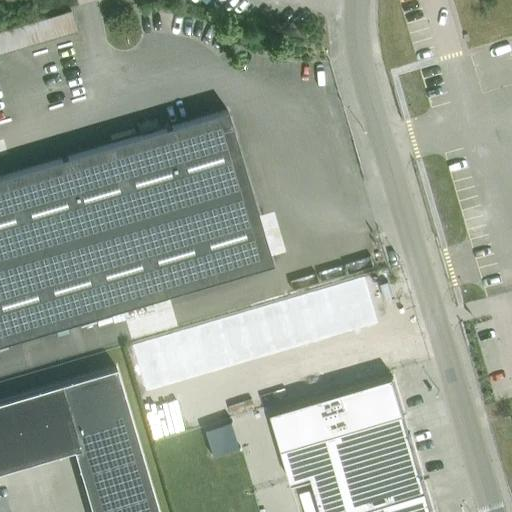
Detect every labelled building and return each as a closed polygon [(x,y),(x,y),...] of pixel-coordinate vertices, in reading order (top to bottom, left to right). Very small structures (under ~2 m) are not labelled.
[(0,342),(272,263),(226,109),(0,175),(0,342)] [(364,277),(322,290),(329,313),(371,300),(364,277)] [(322,290),(301,296),(314,342),(335,336),(329,313),(322,290)] [(301,296),(280,302),(293,348),(314,342),(301,296)] [(371,300),(329,313),(335,336),(378,323),(371,300)] [(280,302),(259,308),(272,355),(293,348),(280,302)] [(259,308),(238,315),(251,361),(272,355),(259,308)] [(238,315),(216,321),(230,367),(251,361),(238,315)] [(216,321),(195,327),(209,373),(230,367),(216,321)] [(195,327),(174,333),(188,379),(209,373),(195,327)] [(174,333),(153,339),(167,386),(188,379),(174,333)] [(153,339),(132,346),(145,392),(167,386),(153,339)] [(60,383),(0,400),(0,471),(3,470),(73,450),(91,511),(158,511),(116,367),(60,383)] [(393,377),(271,413),(292,482),(292,483),(312,478),(322,511),(432,511),(410,435),(404,412),(393,377)]
